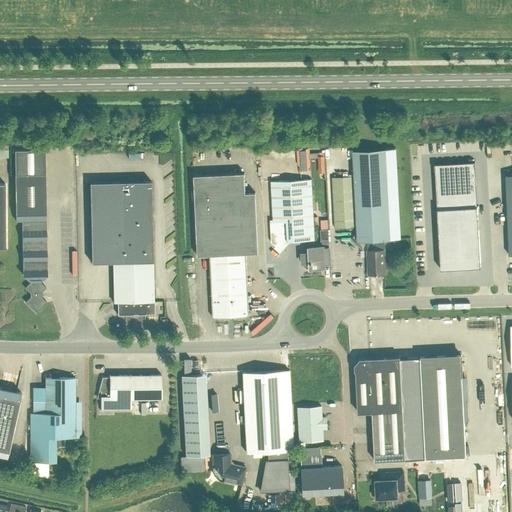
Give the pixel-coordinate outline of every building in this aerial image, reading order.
[(14,149),(15,174),(16,220),(22,219),(23,269),(23,275),(30,282),(25,287),(30,292),(30,296),(25,302),(36,312),(46,301),(41,296),(41,292),(46,287),(40,282),(47,274),(47,269),(46,219),(45,173),(44,148),(14,149)] [(354,176),(357,226),(357,228),(358,236),(363,241),(367,240),(368,243),(368,250),(385,249),(384,239),(391,239),(387,178),(386,149),(353,151),(354,176)] [(511,158),(486,159),(489,258),(511,257),(511,158)] [(475,161),(435,164),(437,209),(477,206),(475,161)] [(198,255),(210,255),(246,253),(258,252),(256,191),(246,192),(245,172),(194,174),(198,255)] [(335,227),(356,226),(353,176),(332,177),(335,227)] [(274,247),(280,252),(290,241),(315,239),(311,179),(271,181),(273,219),(270,219),(271,242),(276,245),(274,247)] [(133,314),(137,313),(137,314),(145,314),(145,313),(154,313),(152,181),(90,182),(92,263),(113,262),(114,302),(117,302),(118,315),(133,314)] [(477,206),(437,209),(440,269),(481,267),(477,206)] [(324,263),(330,263),(331,263),(329,229),(320,230),(321,246),(309,247),(310,252),(302,253),(303,264),(307,268),(324,267),(324,263)] [(385,249),(368,250),(367,250),(368,274),(386,273),(385,249)] [(213,317),(249,315),(246,253),(210,255),(213,317)] [(462,353),(420,355),(425,458),(467,455),(462,353)] [(373,412),(375,460),(406,459),(401,357),(380,359),(361,360),(356,365),(359,413),(373,412)] [(283,370),(242,372),(246,452),(267,451),(267,460),(265,460),(261,491),(289,490),(287,450),(293,450),(289,369),(283,370)] [(131,399),(146,399),(145,374),(109,375),(109,377),(102,378),(99,391),(101,392),(101,412),(102,412),(102,410),(131,409),(131,399)] [(145,374),(146,399),(162,398),(161,374),(145,374)] [(45,377),(45,387),(33,387),(33,413),(33,421),(33,461),(56,461),(56,449),(58,446),(64,446),(64,437),(75,437),(75,377),(45,377)] [(0,455),(7,457),(21,392),(0,387),(0,455)] [(322,416),(321,405),(297,406),(298,441),(323,440),(322,428),(326,428),(326,416),(322,416)] [(207,414),(183,415),(186,455),(206,454),(209,454),(207,414)] [(231,464),(228,461),(230,460),(230,453),(212,454),(213,468),(214,468),(214,470),(215,473),(218,476),(221,478),(223,479),(241,484),(246,467),(234,464),(231,464)] [(301,494),(342,492),(341,465),(321,466),(320,453),(300,455),(301,467),(300,467),(301,494)] [(22,468),(21,477),(32,478),(33,469),(22,468)] [(398,497),(397,486),(405,486),(404,471),(385,472),(385,479),(376,480),(376,487),(374,487),(372,490),(372,494),(374,496),(377,496),(377,498),(398,497)] [(24,511),(26,506),(11,503),(9,511),(14,511),(13,511),(24,511)]
